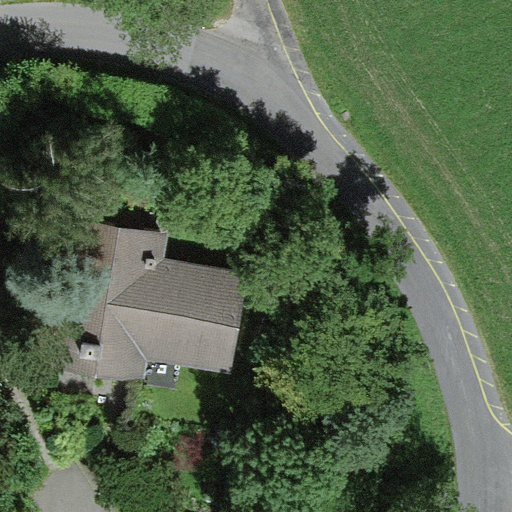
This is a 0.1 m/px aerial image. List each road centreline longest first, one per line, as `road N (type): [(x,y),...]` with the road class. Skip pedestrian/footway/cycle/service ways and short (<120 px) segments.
road 1 (unclassified): [(487,457),(435,315),(263,65)]
road 2 (unclassified): [(263,65),(189,40),(45,16),(0,22)]
